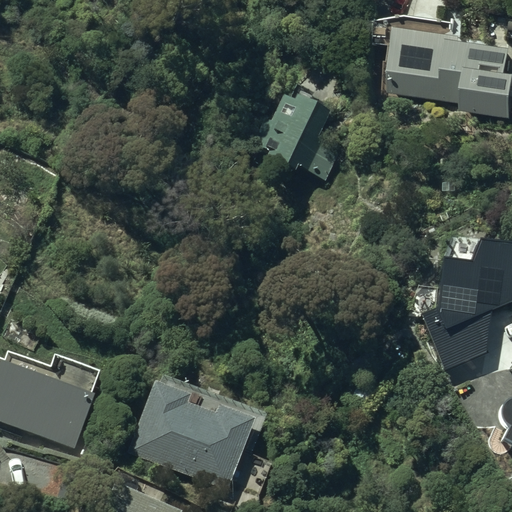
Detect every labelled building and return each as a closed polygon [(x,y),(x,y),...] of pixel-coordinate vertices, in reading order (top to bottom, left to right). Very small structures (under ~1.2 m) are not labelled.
[(462,119),(511,123),(511,108),(511,82),(507,82),(510,51),(465,47),(465,44),(394,38),(389,99),(463,106),(462,119)] [(292,115),(281,110),(270,134),(264,131),(252,156),(265,162),(262,168),(292,183),(295,177),(324,184),(335,159),(314,149),(325,124),(294,110),(292,115)] [(4,357),(0,369),(0,425),(73,452),(90,404),(100,378),(53,362),(49,373),(4,357)] [(161,382),(157,393),(152,391),(127,456),(226,494),(251,430),(228,421),(232,410),(161,382)] [(511,411),(510,412),(509,412),(507,412),(506,413),(505,414),(504,414),(502,415),(501,416),(501,417),(500,418),(499,419),(498,420),(498,421),(497,423),(497,424),(497,425),(496,427),(496,428),(496,429),(497,431),(497,432),(497,433),(498,435),(499,436),(499,437),(500,438),(501,439),(502,440),(503,441),(499,451),(511,457),(511,411)] [(144,511),(105,496),(98,511),(144,511)]
